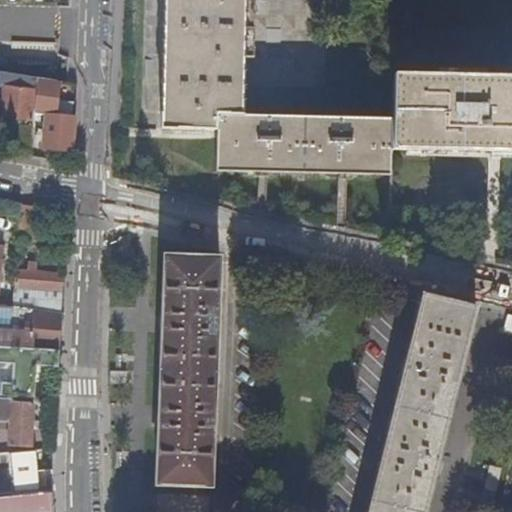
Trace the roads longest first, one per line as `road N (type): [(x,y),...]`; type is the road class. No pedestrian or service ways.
road 1 (unclassified): [(511,293),(92,189)]
road 2 (residential): [(83,511),(92,189)]
road 3 (residential): [(92,189),(99,83),(91,59),(93,0)]
